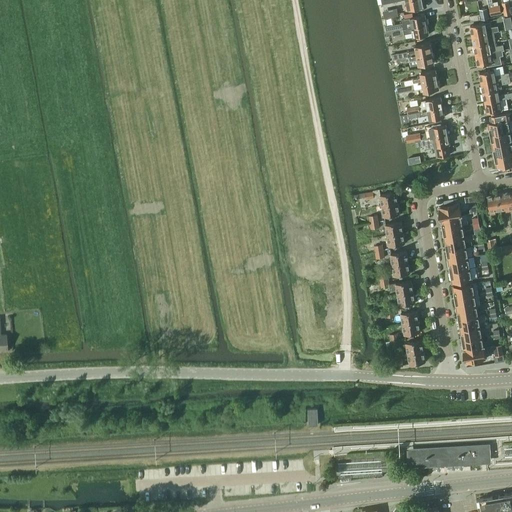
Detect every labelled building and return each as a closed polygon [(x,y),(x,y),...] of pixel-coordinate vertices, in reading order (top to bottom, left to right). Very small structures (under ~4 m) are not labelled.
[(405,0),(407,4),(404,5),(405,10),(423,7),(422,0),(405,0)] [(511,14),(509,1),(502,3),(504,16),(511,14)] [(489,7),(489,9),(490,9),(491,16),(502,14),(500,5),(489,7)] [(397,8),(389,9),(391,17),(398,16),(397,8)] [(489,18),(487,9),(487,8),(479,9),(481,19),(489,18)] [(385,32),(392,31),(408,27),(427,24),(425,15),(405,18),(406,24),(402,24),(384,27),(385,32)] [(470,26),(472,35),(487,32),(494,31),(499,30),(498,26),(491,27),(490,22),(470,26)] [(428,34),(427,24),(408,27),(392,31),(393,35),(413,32),(413,37),(428,34)] [(494,31),(487,32),(472,35),(474,45),(489,42),(495,41),(494,31)] [(495,41),(489,42),(474,45),(475,55),(491,52),(505,49),(504,45),(496,47),(495,41)] [(392,54),(393,59),(408,56),(432,52),(430,42),(415,45),(416,50),(399,53),(392,54)] [(505,54),(505,53),(505,49),(491,52),(475,55),(477,65),(493,62),(492,57),(505,54)] [(434,61),(432,52),(408,56),(393,59),(393,60),(392,60),(392,64),(409,61),(410,66),(434,61)] [(401,86),(437,79),(435,70),(420,72),(421,78),(413,79),(401,81),(401,86)] [(479,73),(481,83),(510,77),(509,75),(509,73),(498,75),(495,76),(494,70),(479,73)] [(510,77),(481,83),(483,93),(498,90),(501,89),(500,84),(511,82),(510,77)] [(437,79),(401,86),(397,87),(398,92),(411,90),(411,89),(423,87),(424,92),(439,89),(437,79)] [(483,93),(485,103),(500,100),(506,99),(511,97),(511,91),(502,94),(502,95),(499,95),(498,90),(483,93)] [(418,111),(442,107),(440,97),(425,100),(426,105),(419,106),(419,105),(407,107),(408,114),(418,111)] [(507,108),(506,99),(500,100),(485,103),(486,112),(507,108)] [(418,111),(408,114),(402,115),(400,115),(401,120),(403,119),(403,120),(416,117),(428,114),(429,120),(444,117),(442,107),(418,111)] [(510,131),(508,120),(489,123),(491,134),(510,131)] [(419,134),(406,136),(407,142),(415,140),(448,134),(446,124),(431,127),(432,133),(419,135),(419,134)] [(491,134),(493,145),(511,142),(510,131),(491,134)] [(448,134),(415,140),(416,146),(421,145),(425,144),(426,148),(434,147),(436,157),(441,156),(449,154),(449,151),(448,144),(449,144),(448,134)] [(495,156),(511,152),(511,143),(511,142),(493,145),(495,156)] [(511,152),(495,156),(497,167),(511,163),(511,152)] [(374,198),(373,191),(365,193),(365,197),(366,200),(374,198)] [(396,192),(380,194),(382,205),(398,203),(396,192)] [(360,198),(365,197),(365,193),(355,194),(353,197),(353,199),(356,201),(358,200),(360,198)] [(507,193),(497,194),(500,210),(505,209),(505,211),(510,211),(507,193)] [(494,211),(500,210),(497,194),(487,196),(490,214),(495,213),(494,211)] [(398,203),(382,205),(384,216),(400,213),(398,203)] [(440,218),(461,215),(459,203),(438,207),(440,218)] [(377,215),(368,216),(369,223),(378,221),(377,215)] [(441,218),(443,229),(462,225),(460,215),(461,215),(440,218),(441,219),(441,218)] [(378,221),(369,223),(371,229),(380,228),(378,221)] [(401,221),(385,224),(387,235),(403,232),(401,221)] [(464,236),(462,225),(443,229),(445,239),(464,236)] [(403,232),(387,235),(389,246),(405,243),(403,232)] [(445,239),(447,250),(466,247),(464,236),(445,239)] [(383,244),(373,246),(375,252),(384,251),(383,244)] [(511,244),(501,246),(503,253),(511,251),(511,244)] [(468,257),(466,247),(447,250),(449,261),(468,257)] [(393,264),(409,261),(407,250),(391,253),(393,264)] [(384,251),(375,252),(376,259),(385,257),(384,251)] [(449,261),(451,271),(470,268),(468,257),(449,261)] [(408,262),(392,264),(394,275),(410,273),(408,262)] [(471,279),(470,268),(451,271),(453,282),(471,279)] [(388,274),(379,276),(380,282),(380,285),(389,284),(388,274)] [(389,284),(380,285),(381,288),(389,287),(390,290),(397,289),(398,294),(413,291),(412,280),(396,283),(396,282),(389,284)] [(455,297),(478,294),(476,282),(453,286),(455,297)] [(413,291),(398,294),(399,304),(400,305),(415,302),(413,291)] [(455,297),(457,308),(480,304),(478,294),(455,297)] [(459,319),(478,315),(476,305),(480,305),(480,304),(457,308),(459,319)] [(394,310),(385,311),(386,318),(395,316),(394,310)] [(417,310),(401,313),(403,323),(419,321),(417,310)] [(459,319),(461,329),(480,326),(478,315),(459,319)] [(419,321),(403,323),(405,334),(420,332),(419,321)] [(463,340),(482,337),(480,326),(461,329),(463,340)] [(398,333),(389,335),(390,341),(399,340),(398,333)] [(482,337),(463,340),(464,350),(483,347),(482,337)] [(422,339),(406,342),(408,353),(424,350),(422,339)] [(399,340),(390,341),(388,342),(389,348),(400,346),(399,340)] [(464,350),(463,350),(465,362),(486,358),(484,347),(483,347),(464,350)] [(424,350),(408,353),(410,364),(426,361),(424,350)] [(403,366),(402,358),(394,360),(395,367),(403,366)] [(317,424),(317,408),(307,408),(308,425),(317,424)] [(408,451),(407,451),(407,452),(409,452),(409,457),(409,462),(408,462),(408,463),(442,461),(442,462),(447,461),(491,458),(491,457),(489,457),(489,453),(489,448),(490,448),(490,447),(468,448),(460,448),(446,449),(441,449),(408,451)] [(511,511),(511,492),(505,494),(478,499),(479,506),(480,505),(481,511),(511,511)]
